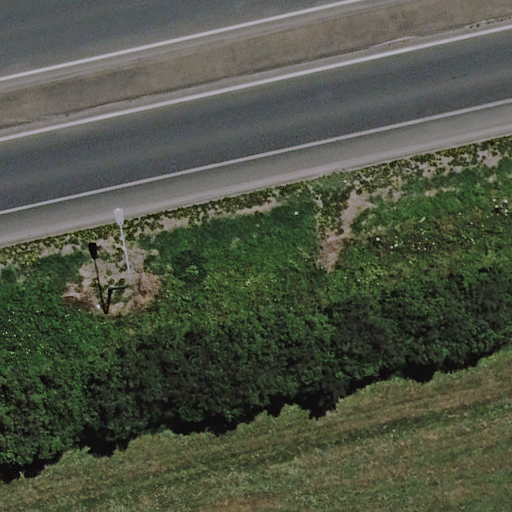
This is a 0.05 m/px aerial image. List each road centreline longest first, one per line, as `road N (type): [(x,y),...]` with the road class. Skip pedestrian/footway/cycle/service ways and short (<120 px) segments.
road 1 (primary): [(511,60),(0,170)]
road 2 (primary): [(0,37),(177,0)]
